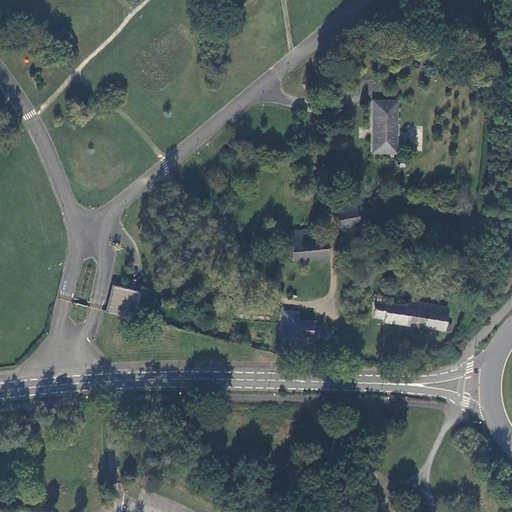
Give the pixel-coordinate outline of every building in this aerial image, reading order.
[(394,152),(394,104),(372,102),(371,151),(394,152)] [(366,222),(362,202),(353,202),(352,196),(335,199),(334,193),(328,193),(328,199),(333,228),(335,228),(366,222)] [(310,229),(286,232),(290,261),(327,257),(325,244),(324,240),(324,238),(312,239),(310,229)] [(137,291),(112,285),(105,310),(104,314),(133,320),(134,317),(140,292),(137,291)] [(381,321),(448,331),(449,324),(443,322),(446,307),(404,300),(403,306),(382,303),(383,296),(372,294),(370,317),(381,319),(381,321)] [(282,313),(280,338),(288,339),(309,340),(309,338),(316,337),(316,320),(310,320),(300,318),(301,312),(282,309),(282,313)]
